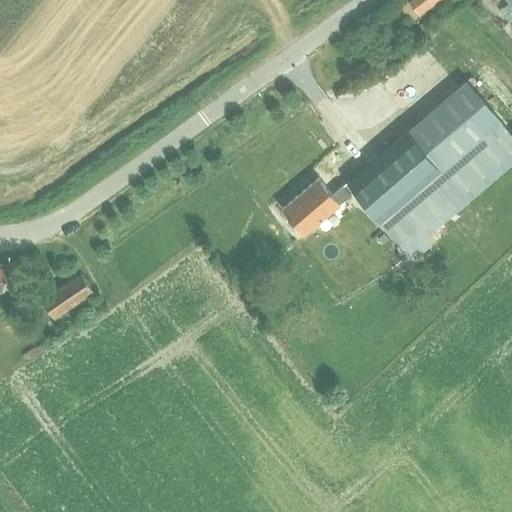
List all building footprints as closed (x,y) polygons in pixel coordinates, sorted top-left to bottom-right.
[(407,0),(419,15),(439,0),(407,0)] [(511,7),(508,2),(500,9),(509,21),(511,18),(511,7)] [(425,19),(419,23),(422,29),(429,25),(425,19)] [(418,244),(511,163),(511,135),(466,82),(347,183),(413,260),(424,250),(418,244)] [(303,235),(340,204),(339,203),(350,194),(342,185),(332,194),(318,177),(281,208),(303,235)] [(0,289),(3,290),(8,270),(0,268),(0,289)] [(37,292),(27,299),(38,315),(48,308),(54,317),(93,291),(81,273),(42,299),(37,292)]
